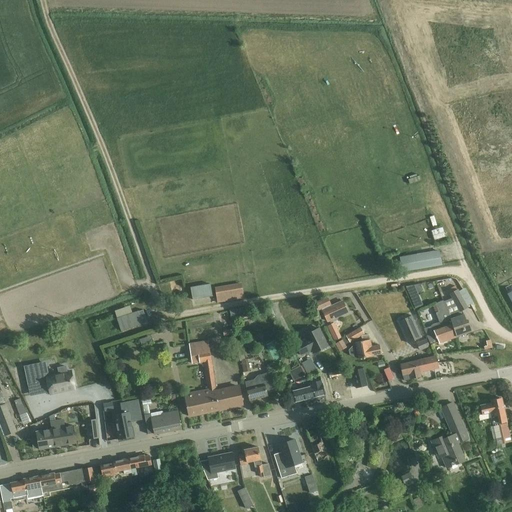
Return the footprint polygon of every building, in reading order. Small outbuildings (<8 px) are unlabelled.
[(488,53),(491,65),(498,63),(495,51),(488,53)] [(511,77),(485,83),(480,55),(432,64),(445,127),(466,123),(467,130),(477,128),(479,139),(485,137),(486,142),(493,141),(496,155),(504,153),(505,159),(511,157),(511,77)] [(495,208),(511,207),(511,197),(495,198),(495,208)] [(434,247),(444,243),(441,234),(431,237),(434,247)] [(440,252),(400,258),(402,271),(442,264),(440,252)] [(217,303),(243,298),(241,284),(215,289),(217,303)] [(192,289),(194,302),(215,298),(213,285),(192,289)] [(414,286),(406,287),(410,296),(418,293),(414,286)] [(457,288),(449,292),(452,299),(458,310),(462,309),(467,306),(457,288)] [(328,298),(315,305),(317,310),(322,308),(323,311),(328,321),(347,312),(342,302),(332,307),(331,304),(328,298)] [(452,299),(443,302),(455,336),(456,337),(472,332),(468,321),(466,321),(462,309),(458,310),(452,299)] [(431,346),(439,343),(456,337),(455,336),(448,317),(442,301),(433,304),(439,323),(431,326),(424,329),(431,346)] [(115,312),(115,314),(118,324),(121,332),(143,325),(143,324),(147,323),(143,311),(139,312),(139,311),(132,313),(130,307),(115,312)] [(242,308),(230,310),(232,322),(236,321),(235,314),(242,313),(242,308)] [(408,343),(417,339),(421,338),(411,316),(399,322),(408,343)] [(329,346),(320,327),(316,329),(315,327),(306,332),(307,334),(303,336),(305,339),(295,344),(301,356),(311,351),(313,355),(329,346)] [(360,327),(346,336),(350,343),(364,334),(360,327)] [(337,331),(330,334),(334,341),(340,337),(337,331)] [(354,357),(358,356),(359,359),(381,354),(379,345),(371,347),(369,335),(361,336),(362,341),(355,343),(356,346),(352,346),(349,350),(350,355),(354,357)] [(242,405),(240,395),(239,387),(216,391),(207,341),(197,343),(197,339),(190,340),(191,344),(187,345),(191,364),(203,362),(208,390),(184,394),(186,407),(188,416),(242,405)] [(417,343),(420,350),(428,346),(425,340),(417,343)] [(435,357),(420,360),(423,371),(437,367),(435,357)] [(420,360),(411,363),(401,365),(403,375),(410,374),(411,379),(421,377),(420,371),(423,371),(420,360)] [(46,364),(27,368),(33,395),(47,392),(48,395),(75,389),(71,371),(67,372),(66,367),(58,368),(59,374),(49,376),(46,364)] [(305,376),(300,366),(289,372),(294,381),(305,376)] [(389,369),(384,371),(389,381),(394,379),(389,369)] [(276,390),(273,380),(271,373),(258,376),(259,381),(254,382),(254,380),(245,382),(247,391),(250,401),(267,396),(266,392),(276,390)] [(357,378),(337,383),(338,389),(358,384),(357,378)] [(325,395),(322,385),(322,384),(321,384),(321,381),(311,384),(312,386),(292,392),(295,402),(325,395)] [(97,396),(100,408),(111,405),(108,393),(97,396)] [(502,423),(507,422),(502,398),(491,401),(491,403),(480,406),(482,415),(493,412),(494,416),(491,417),(493,425),(502,423)] [(115,424),(112,424),(114,432),(117,431),(119,440),(134,437),(131,422),(142,420),(138,400),(121,404),(123,414),(114,415),(115,424)] [(437,450),(446,470),(465,462),(457,444),(468,439),(453,403),(441,408),(453,435),(443,440),(442,437),(433,441),(437,450)] [(0,421),(6,436),(17,432),(6,404),(0,406),(0,421)] [(154,434),(181,429),(177,411),(173,412),(163,414),(163,412),(144,415),(147,434),(154,433),(154,434)] [(56,421),(50,422),(52,429),(55,447),(76,443),(74,426),(57,428),(56,421)] [(499,425),(502,438),(510,436),(507,423),(499,425)] [(97,425),(87,427),(89,439),(99,438),(97,425)] [(305,429),(309,439),(318,462),(328,456),(316,425),(305,429)] [(38,439),(33,440),(34,448),(39,447),(39,449),(55,447),(52,429),(36,432),(38,439)] [(284,459),(276,461),(281,478),(297,473),(295,465),(302,462),(295,440),(279,445),(284,459)] [(239,457),(241,466),(248,464),(248,463),(255,461),(258,473),(259,473),(260,477),(271,475),(268,464),(262,465),(260,460),(261,459),(258,447),(244,450),(245,456),(239,457)] [(209,460),(200,462),(208,480),(219,478),(217,473),(235,469),(232,453),(209,457),(209,460)] [(144,456),(129,459),(132,473),(133,476),(138,475),(136,468),(152,465),(150,456),(144,457),(144,456)] [(109,465),(101,467),(104,478),(115,476),(114,472),(123,470),(124,474),(132,473),(129,459),(114,462),(114,463),(108,464),(109,465)] [(83,469),(86,482),(94,480),(92,467),(83,469)] [(86,482),(83,469),(54,475),(54,473),(40,476),(44,493),(63,489),(62,483),(68,482),(69,485),(86,482)] [(315,483),(312,474),(305,477),(307,485),(315,483)] [(0,489),(2,499),(5,511),(13,509),(11,499),(27,495),(28,499),(43,496),(43,493),(44,493),(40,476),(24,479),(24,481),(11,483),(11,487),(0,489)] [(315,483),(307,485),(310,494),(318,491),(315,483)] [(250,499),(243,502),(246,509),(253,506),(250,499)]
